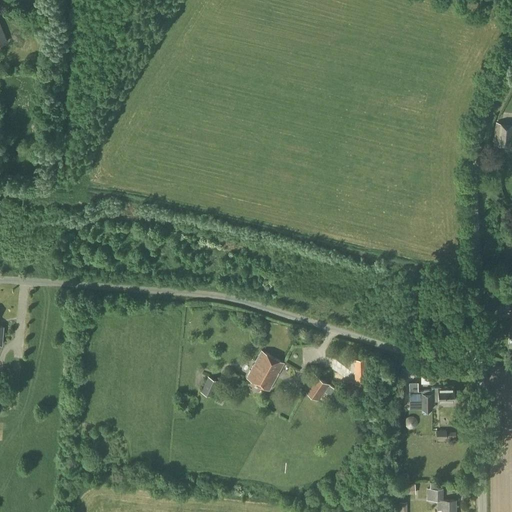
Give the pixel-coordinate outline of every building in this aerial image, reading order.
[(511,147),(511,124),(496,123),(493,145),(511,147)] [(5,163),(15,161),(13,151),(4,152),(5,163)] [(269,390),(283,363),(261,351),(247,378),(269,390)] [(348,358),(349,372),(358,371),(357,357),(348,358)] [(15,374),(24,374),(24,359),(15,359),(15,374)] [(235,388),(240,377),(228,371),(223,382),(235,388)] [(329,395),(333,389),(328,386),(328,385),(314,375),(303,389),(318,400),(324,391),(329,395)] [(409,391),(417,391),(417,375),(406,375),(406,391),(409,391)] [(211,397),(219,381),(208,376),(200,392),(211,397)] [(409,391),(409,401),(422,401),(422,409),(432,409),(432,401),(453,400),(453,387),(438,388),(438,387),(432,388),(432,390),(424,390),(424,391),(417,392),(417,391),(409,391)] [(442,489),(441,489),(441,483),(429,483),(429,489),(427,489),(427,500),(436,500),(436,511),(455,511),(455,500),(442,500),(442,489)] [(403,494),(415,494),(414,484),(402,484),(403,494)] [(398,511),(406,511),(406,502),(398,502),(398,511)]
